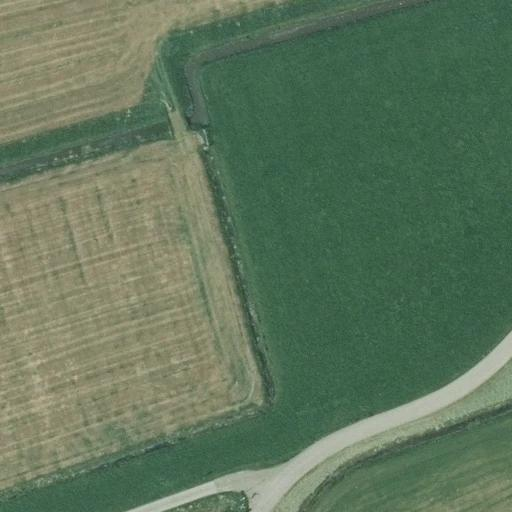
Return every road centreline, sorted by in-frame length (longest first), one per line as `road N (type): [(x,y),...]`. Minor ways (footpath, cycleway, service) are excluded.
road 1 (unclassified): [(273,491),(335,442),(458,390),(511,341)]
road 2 (unclassified): [(144,511),(256,478),(273,491)]
